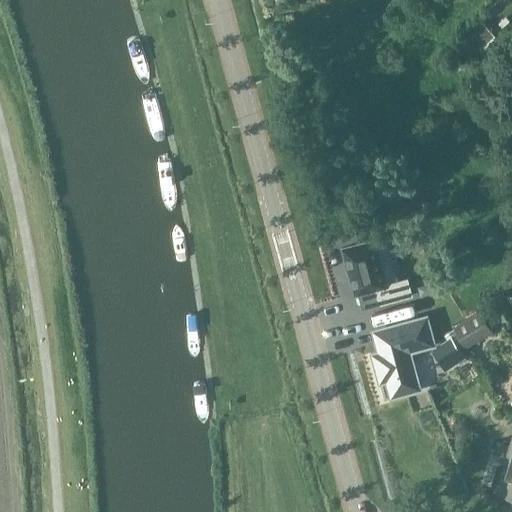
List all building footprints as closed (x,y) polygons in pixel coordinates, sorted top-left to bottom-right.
[(503,43),(497,37),(477,16),(454,38),(472,57),(477,51),(486,60),(503,43)] [(374,239),(342,248),(355,294),(358,293),(374,289),(378,304),(411,295),(407,278),(398,281),(386,238),(375,241),(374,239)] [(428,289),(423,286),(418,287),(421,296),(430,294),(428,289)] [(500,321),(511,313),(511,295),(509,290),(503,293),(489,302),(500,321)] [(466,346),(493,330),(482,310),(454,326),(466,346)] [(379,351),(371,353),(379,382),(387,379),(392,396),(419,389),(413,369),(407,371),(401,350),(416,346),(416,349),(433,344),(426,317),(374,331),(379,351)] [(456,333),(430,349),(441,368),(467,352),(456,333)] [(511,438),(503,464),(498,467),(493,484),(495,489),(511,494),(511,438)]
